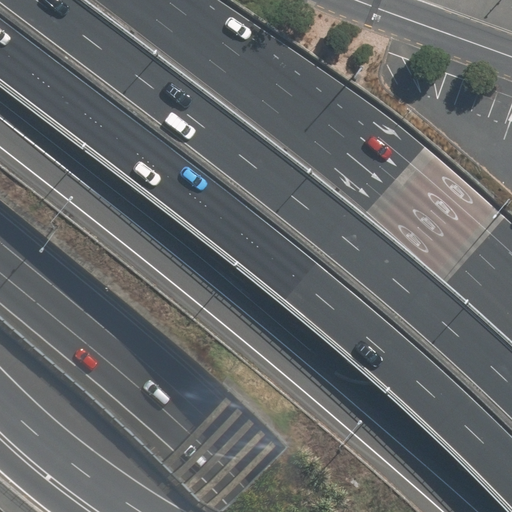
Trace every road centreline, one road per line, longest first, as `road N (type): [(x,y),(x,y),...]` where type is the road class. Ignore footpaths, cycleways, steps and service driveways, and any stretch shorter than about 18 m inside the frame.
road 1 (motorway): [(0,51),(358,331),(511,474)]
road 2 (motorway): [(31,0),(298,203),(511,385)]
road 3 (motorway): [(467,511),(384,434),(0,130)]
road 4 (motorway): [(149,0),(275,98),(511,310)]
road 5 (motorway): [(288,511),(0,249)]
road 6 (motorway): [(142,511),(0,401)]
road 7 (residential): [(359,0),(511,56)]
